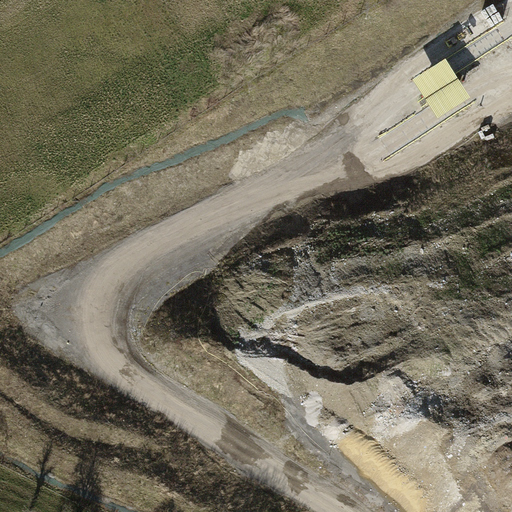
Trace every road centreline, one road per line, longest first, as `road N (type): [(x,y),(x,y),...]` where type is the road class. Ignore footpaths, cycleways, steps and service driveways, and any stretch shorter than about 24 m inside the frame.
road 1 (unknown): [(0,360),(7,337),(354,122)]
road 2 (unknown): [(260,511),(24,393),(0,363)]
road 3 (unknown): [(354,122),(372,168),(402,180),(511,141)]
road 4 (unknown): [(354,122),(511,22)]
